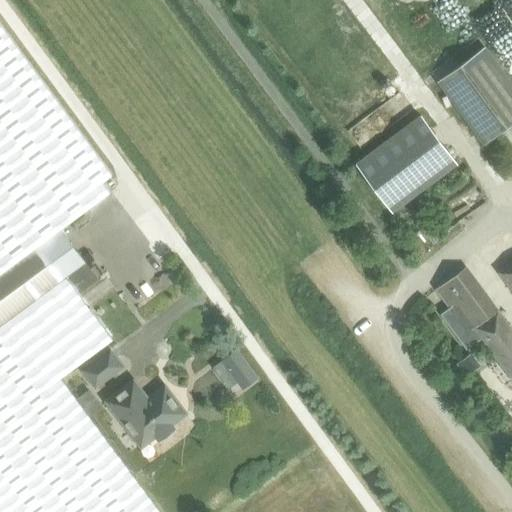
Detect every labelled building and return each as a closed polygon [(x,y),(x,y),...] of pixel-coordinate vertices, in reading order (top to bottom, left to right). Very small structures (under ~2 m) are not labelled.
[(0,511),(160,511),(61,380),(113,341),(78,295),(97,281),(60,231),(109,194),(102,184),(111,176),(0,27),(0,511)] [(511,84),(485,48),(437,83),(483,145),(511,123),(511,84)] [(392,213),(456,165),(420,117),(356,165),(392,213)] [(511,289),(511,264),(500,273),(511,289)] [(511,330),(465,267),(436,288),(450,307),(440,314),(466,349),(482,338),(511,378),(511,330)] [(238,350),(222,362),(237,383),(253,371),(238,350)] [(85,372),(96,387),(121,367),(110,353),(85,372)] [(465,359),(459,364),(469,376),(475,371),(465,359)] [(156,435),(160,440),(164,441),(166,439),(171,435),(173,433),(174,429),(170,424),(184,413),(165,388),(153,398),(144,397),(133,383),(108,402),(131,432),(134,429),(144,442),(141,444),(142,446),(156,435)]
